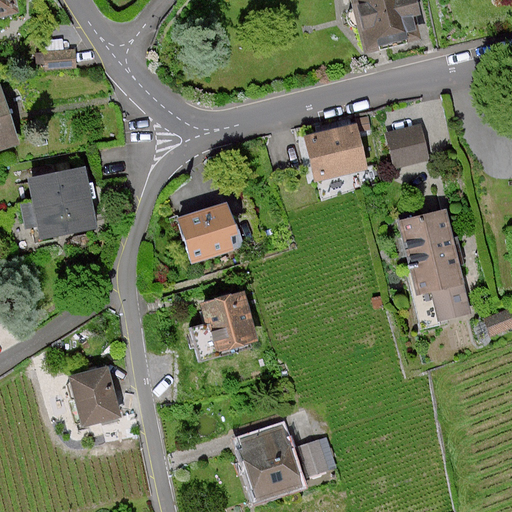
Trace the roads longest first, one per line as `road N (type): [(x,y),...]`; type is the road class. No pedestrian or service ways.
road 1 (residential): [(169,511),(128,263),(161,171),(179,153),(243,123)]
road 2 (residential): [(511,59),(243,123)]
road 3 (residential): [(243,123),(202,128),(180,120),(116,57)]
